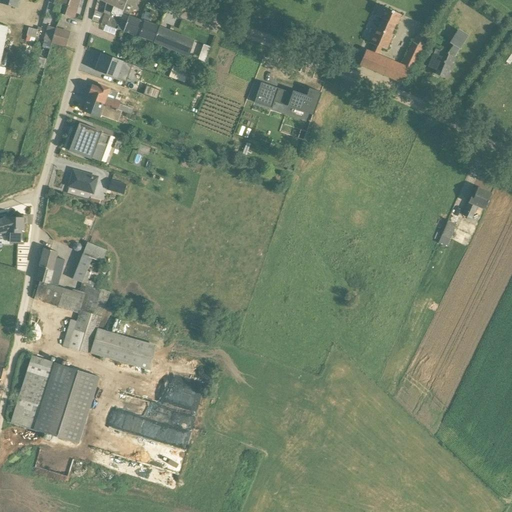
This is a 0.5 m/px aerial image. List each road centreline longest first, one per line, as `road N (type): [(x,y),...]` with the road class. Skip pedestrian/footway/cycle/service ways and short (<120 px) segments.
road 1 (secondary): [(166,0),(435,112),(511,161)]
road 2 (residential): [(38,194),(0,416)]
road 3 (residential): [(92,0),(38,194)]
